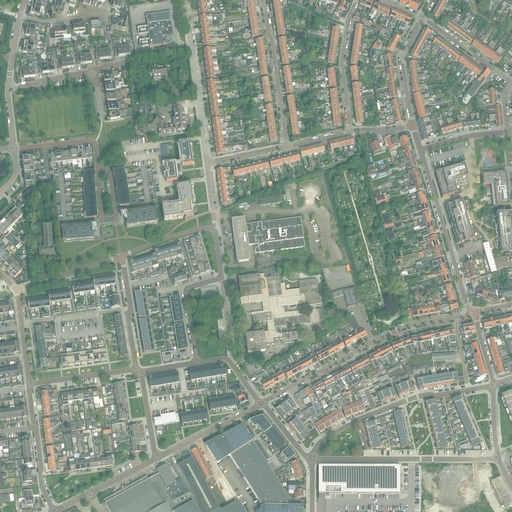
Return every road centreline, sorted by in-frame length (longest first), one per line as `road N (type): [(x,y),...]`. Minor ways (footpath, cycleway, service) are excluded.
road 1 (residential): [(263,404),(392,331),(454,317)]
road 2 (residential): [(472,311),(420,149)]
road 3 (residential): [(207,162),(184,0)]
road 4 (residential): [(286,146),(262,0)]
road 5 (residential): [(356,0),(342,61),(349,131)]
road 6 (residential): [(367,459),(496,457)]
